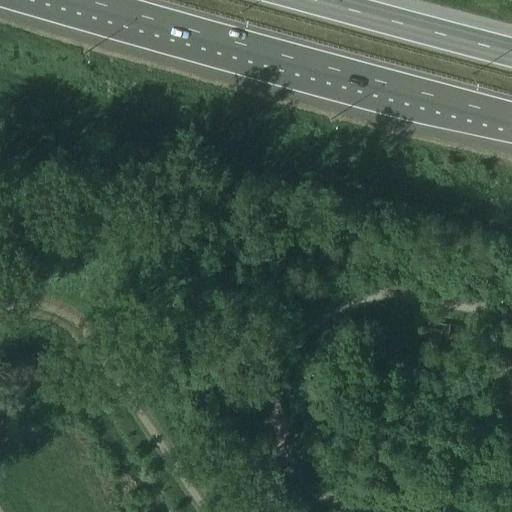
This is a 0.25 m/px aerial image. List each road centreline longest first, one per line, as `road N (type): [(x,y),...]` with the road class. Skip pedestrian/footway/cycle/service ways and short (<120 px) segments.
road 1 (motorway): [(85,0),(511,117)]
road 2 (motorway): [(511,53),(305,0)]
